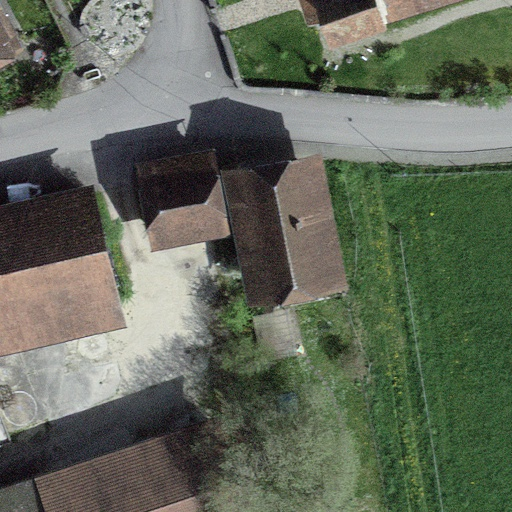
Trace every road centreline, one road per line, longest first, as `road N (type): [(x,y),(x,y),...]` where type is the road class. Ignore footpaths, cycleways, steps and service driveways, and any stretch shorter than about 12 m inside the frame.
road 1 (residential): [(511,124),(175,117)]
road 2 (residential): [(175,117),(101,120),(0,142)]
